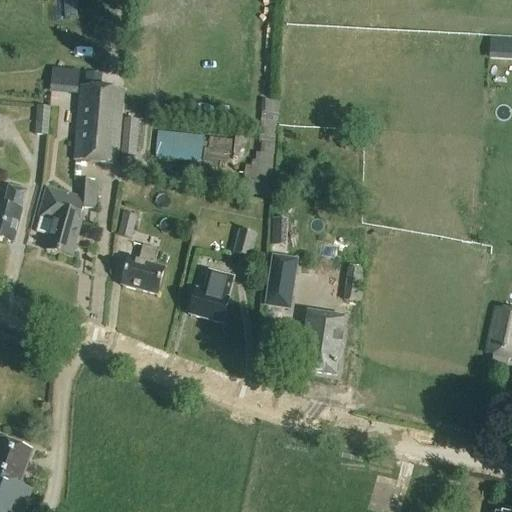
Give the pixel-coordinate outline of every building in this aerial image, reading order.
[(102,76),(85,74),(84,87),(101,89),(102,76)] [(115,165),(121,91),(101,89),(84,87),(83,87),(75,161),(115,165)] [(272,184),(279,104),(263,103),(259,144),(262,144),(261,155),(256,155),(256,163),(251,163),(251,168),(242,168),(241,176),(245,176),(244,182),(272,184)] [(37,108),(35,136),(48,137),(51,109),(37,108)] [(123,121),(120,158),(137,159),(138,138),(143,138),(144,122),(123,121)] [(206,138),(155,133),(153,152),(156,153),(156,158),(201,163),(203,149),(205,149),(206,138)] [(208,151),(204,151),(203,164),(226,166),(228,156),(242,158),(242,156),(245,156),(246,142),(210,138),(208,151)] [(270,185),(251,182),(249,197),(269,199),(270,185)] [(41,217),(40,220),(41,220),(55,224),(50,239),(46,253),(73,260),(85,218),(84,217),(86,210),(98,211),(99,185),(82,184),(81,200),(48,190),(41,217)] [(0,239),(15,244),(24,214),(22,213),(28,193),(11,189),(6,208),(0,206),(0,239)] [(124,216),(118,238),(131,242),(138,219),(124,216)] [(239,231),(233,256),(251,260),(257,236),(239,231)] [(143,249),(138,266),(126,264),(119,289),(154,299),(162,272),(154,270),(158,254),(143,249)] [(273,260),(266,308),(290,311),(297,263),(273,260)] [(344,302),(357,304),(359,293),(363,267),(350,265),(346,286),(344,302)] [(220,328),(231,283),(215,279),(210,299),(194,294),(187,319),(220,328)] [(511,393),(508,410),(511,410),(511,313),(497,310),(487,355),(511,360),(511,393)] [(334,378),(343,322),(307,316),(302,348),(306,349),(302,375),(334,378)] [(0,442),(0,511),(22,511),(30,491),(18,488),(29,454),(0,442)]
